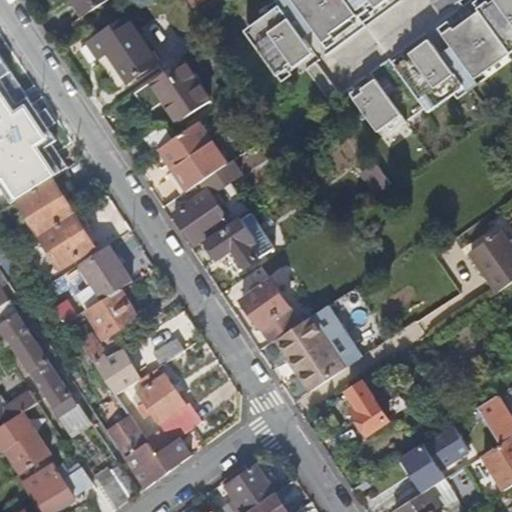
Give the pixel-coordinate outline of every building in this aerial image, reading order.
[(72,0),(85,19),(113,0),(72,0)] [(188,0),(194,9),(206,0),(188,0)] [(305,40),(316,32),(291,0),(280,0),(277,2),(281,7),(305,40)] [(291,0),(316,32),(326,47),(356,25),(352,20),(358,16),(362,21),(389,0),(291,0)] [(451,47),(475,81),(511,53),(511,0),(485,0),(476,7),(480,12),(474,16),(470,11),(440,33),(451,47)] [(305,40),(281,7),(246,32),(281,80),(310,58),(307,54),(312,50),(305,40)] [(160,64),(130,19),(91,45),(102,61),(110,55),(129,85),(160,64)] [(394,67),(428,114),(464,89),(440,55),(433,46),(428,50),(424,45),(394,67)] [(475,81),(451,47),(440,55),(468,93),(478,85),(475,81)] [(185,62),(137,94),(149,113),(167,101),(181,122),(212,102),(185,62)] [(328,104),(338,96),(314,62),(304,70),(328,104)] [(406,124),(375,81),(360,91),(362,94),(353,101),(377,134),(382,130),(387,137),(406,124)] [(9,114),(0,101),(0,179),(2,178),(18,199),(52,176),(35,147),(48,138),(24,106),(9,114)] [(174,141),(163,125),(144,137),(155,153),(160,151),(174,141)] [(223,171),(194,128),(174,141),(160,151),(189,194),(203,184),(223,171)] [(243,176),(233,163),(223,171),(203,184),(209,193),(176,216),(196,245),(230,221),(211,195),(217,191),(218,193),(243,176)] [(389,186),(380,172),(371,178),(380,192),(389,186)] [(77,217),(54,181),(20,202),(42,238),(77,217)] [(96,249),(77,217),(42,238),(63,270),(96,249)] [(243,222),(210,244),(211,247),(211,249),(217,259),(219,258),(221,260),(235,251),(247,269),(261,260),(252,246),(257,243),(243,222)] [(471,254),(499,293),(511,284),(511,246),(502,232),(471,254)] [(19,252),(12,243),(0,251),(0,257),(6,266),(22,256),(19,252)] [(134,284),(112,250),(83,270),(105,303),(123,292),(134,284)] [(72,396),(0,285),(0,270),(1,269),(0,267),(0,329),(5,336),(9,344),(12,342),(54,408),(72,396)] [(243,302),(272,342),(301,322),(271,281),(243,302)] [(141,321),(123,292),(105,303),(89,312),(106,341),(141,321)] [(308,321),(278,341),(291,360),(292,362),(295,360),(301,370),(298,372),(299,374),(312,393),(346,371),(361,361),(326,309),(312,319),(308,321)] [(149,345),(163,366),(187,351),(173,329),(149,345)] [(107,355),(93,334),(81,342),(95,363),(107,355)] [(144,380),(125,352),(110,358),(107,355),(95,363),(118,397),(144,380)] [(301,370),(295,360),(292,362),(291,360),(289,361),(298,375),(299,374),(298,372),(301,370)] [(168,376),(141,394),(162,425),(189,407),(168,376)] [(390,422),(365,383),(350,393),(358,406),(352,410),(369,435),(390,422)] [(39,404),(32,393),(5,410),(0,402),(0,430),(33,409),(39,404)] [(511,406),(504,394),(499,397),(509,412),(511,410),(511,406)] [(499,397),(480,409),(503,444),(511,438),(511,416),(509,412),(499,397)] [(52,456),(27,419),(36,413),(33,409),(0,430),(0,447),(4,453),(8,451),(23,475),(52,456)] [(202,425),(193,411),(166,429),(176,443),(181,440),(195,430),(202,425)] [(159,456),(155,450),(146,437),(133,418),(110,433),(148,490),(171,473),(159,456)] [(403,458),(425,493),(430,490),(447,479),(441,469),(470,451),(454,425),(447,430),(403,458)] [(165,444),(156,430),(146,437),(155,450),(165,444)] [(511,487),(511,438),(503,444),(485,455),(498,475),(480,487),(489,502),(491,501),(511,487)] [(192,457),(181,440),(176,443),(159,456),(171,473),(192,457)] [(131,502),(105,463),(93,471),(119,511),(131,502)] [(53,511),(95,484),(84,468),(65,480),(34,499),(42,511),(53,511)] [(253,511),(277,496),(259,469),(229,489),(245,511),(253,511)] [(65,480),(58,470),(28,489),(34,499),(65,480)] [(465,511),(462,511),(458,511),(457,511),(434,511),(441,508),(430,490),(425,493),(396,511),(465,511)] [(287,511),(277,496),(253,511),(287,511)]
